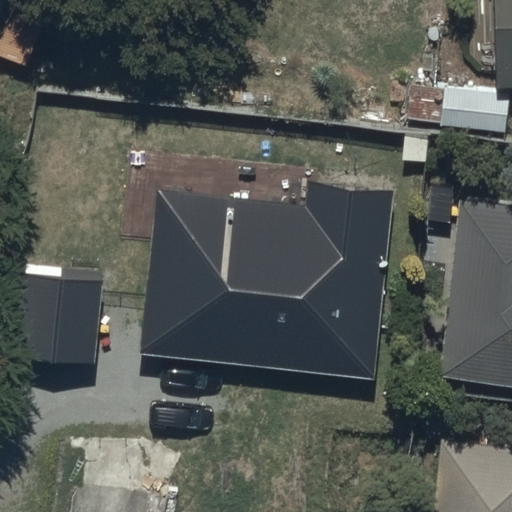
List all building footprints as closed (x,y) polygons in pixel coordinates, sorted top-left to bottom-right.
[(511,0),(495,0),(497,68),(511,68),(511,0)] [(511,83),(444,76),(440,117),(508,124),(511,85),(511,83)] [(302,193),(158,177),(142,339),(375,362),(394,173),(305,164),(302,193)] [(511,194),(457,188),(442,363),(511,369),(511,194)] [(98,268),(18,264),(12,342),(93,347),(98,268)] [(511,511),(511,438),(441,429),(432,511),(511,511)]
